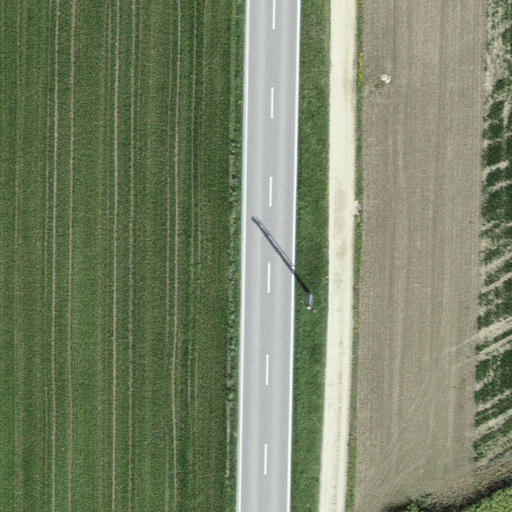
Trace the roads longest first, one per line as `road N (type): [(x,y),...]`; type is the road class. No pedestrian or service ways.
road 1 (tertiary): [(275,0),(267,511)]
road 2 (track): [(326,511),(334,0)]
